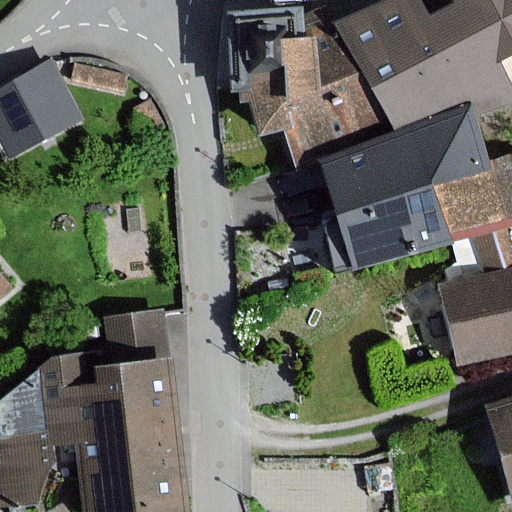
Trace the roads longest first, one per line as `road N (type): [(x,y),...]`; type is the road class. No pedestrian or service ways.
road 1 (residential): [(141,0),(182,86),(202,164),(217,427)]
road 2 (residential): [(217,427),(290,436),(359,428),(511,380)]
